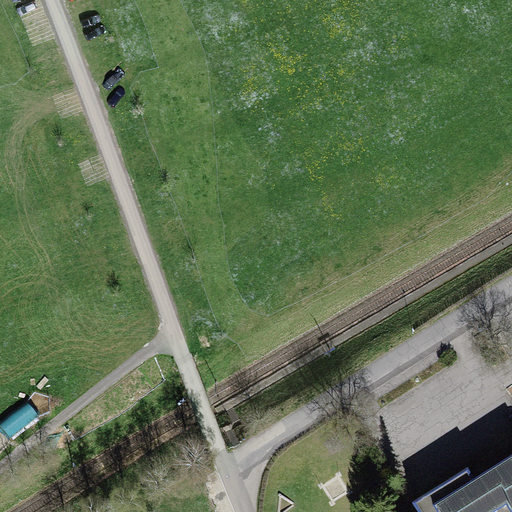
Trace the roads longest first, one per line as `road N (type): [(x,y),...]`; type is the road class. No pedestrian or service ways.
road 1 (unclassified): [(225,471),(49,0)]
road 2 (unclassified): [(511,290),(225,471)]
